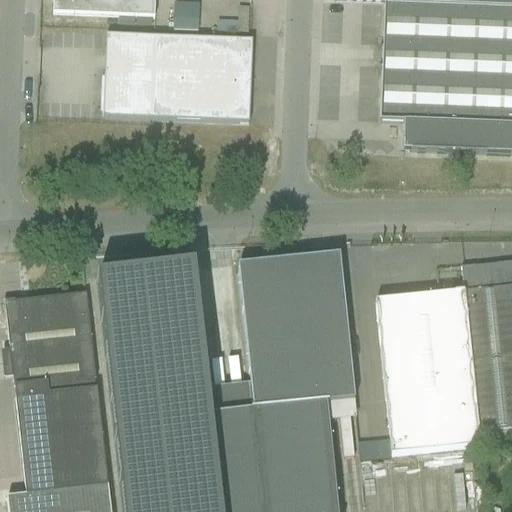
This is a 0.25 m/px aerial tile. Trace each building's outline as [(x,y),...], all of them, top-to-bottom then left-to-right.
[(52,0),(52,18),(153,22),(153,0),(52,0)] [(511,159),(511,0),(383,0),(379,126),(401,127),(403,127),(401,155),(410,156),(511,159)] [(172,32),(199,32),(199,8),(173,7),(172,32)] [(247,127),(250,59),(250,46),(105,40),(102,121),(247,127)] [(338,265),(237,275),(251,416),(247,416),(247,419),(249,419),(259,511),(334,511),(323,408),(353,405),(340,285),(338,265)] [(462,297),(478,449),(478,452),(495,451),(494,437),(511,434),(511,266),(459,272),(462,297)] [(247,419),(247,416),(210,420),(193,272),(95,282),(120,511),(259,511),(249,419),(247,419)] [(478,449),(462,297),(374,306),(390,459),(478,449)] [(3,308),(13,393),(14,393),(15,403),(14,403),(25,501),(6,503),(7,511),(107,511),(85,299),(3,308)]
